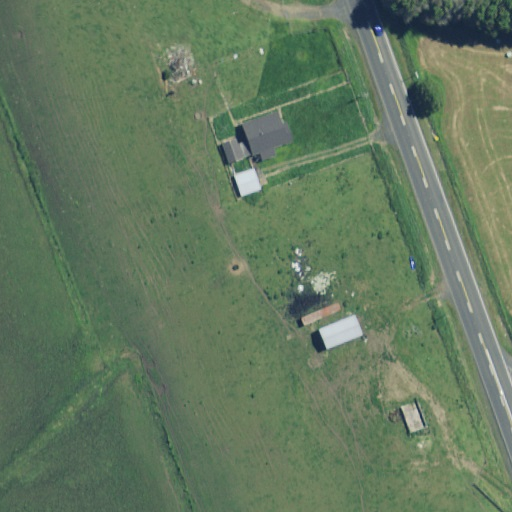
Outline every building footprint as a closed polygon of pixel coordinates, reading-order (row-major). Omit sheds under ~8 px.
[(201,70),(191,41),(167,50),(177,79),(201,70)] [(253,154),(254,156),(259,154),(261,161),(264,160),(276,155),(274,148),(291,142),(279,111),(242,124),(246,135),(223,144),(230,163),(253,154)] [(261,189),(254,169),(235,175),(242,196),(261,189)] [(361,335),(353,316),(318,329),(326,349),(361,335)] [(427,426),(416,400),(402,406),(412,432),(427,426)]
